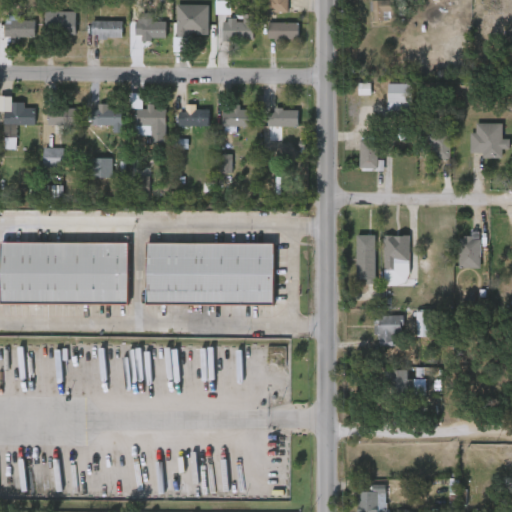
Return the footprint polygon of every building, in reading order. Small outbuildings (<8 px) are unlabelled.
[(216,15),(232,15),(231,0),(218,0),(219,2),(216,2),(216,15)] [(267,13),(267,0),(287,0),(287,13),(267,13)] [(371,0),(396,0),(396,21),(371,21),(371,0)] [(208,5),(208,37),(176,37),(177,5),(208,5)] [(45,14),(75,14),(75,37),(45,37),(45,14)] [(136,16),(166,16),(166,38),(136,38),(136,16)] [(2,20),(36,20),(36,39),(2,39),(2,20)] [(122,38),(91,38),(91,20),(122,20),(122,38)] [(223,40),(223,22),(254,22),(254,40),(223,40)] [(268,40),(268,23),(297,23),(297,40),(268,40)] [(411,103),(385,103),(385,83),(411,83),(411,103)] [(371,95),(371,84),(358,84),(358,96),(371,95)] [(3,138),(4,104),(35,106),(34,125),(18,125),(17,138),(3,138)] [(48,125),(48,108),(78,108),(78,125),(48,125)] [(113,126),(92,126),(92,108),(123,108),(123,133),(113,133),(113,126)] [(210,126),(179,126),(179,108),(210,108),(210,126)] [(165,109),(166,142),(151,143),(150,135),(135,136),(135,110),(165,109)] [(222,110),(253,110),(253,126),(222,126),(222,110)] [(297,126),(267,126),(267,110),(297,110),(297,126)] [(418,151),(418,117),(435,117),(435,125),(449,125),(449,159),(434,159),(434,151),(418,151)] [(481,158),(480,152),(470,153),(470,133),(475,133),(474,123),(501,123),(501,139),(508,139),(508,148),(501,148),(501,157),(481,158)] [(377,168),(359,168),(359,130),(377,130),(377,168)] [(64,149),(64,169),(44,169),(44,149),(64,149)] [(232,154),(218,155),(218,173),(232,173),(232,154)] [(112,160),(112,179),(92,179),(92,160),(112,160)] [(132,194),(149,196),(151,177),(133,176),(132,194)] [(373,234),(373,283),(355,283),(355,234),(373,234)] [(458,267),(458,235),(479,235),(479,267),(458,267)] [(408,261),(397,261),(397,273),(383,273),(383,236),(408,236),(408,261)] [(0,244),(129,244),(129,305),(0,305),(0,244)] [(272,244),(271,305),(146,305),(146,244),(272,244)] [(416,337),(416,310),(430,310),(430,337),(416,337)] [(401,315),(401,344),(375,344),(375,315),(401,315)] [(409,370),(409,396),(387,396),(387,370),(409,370)] [(356,509),(356,491),(371,491),(371,485),(384,485),(384,491),(377,491),(377,509),(356,509)]
